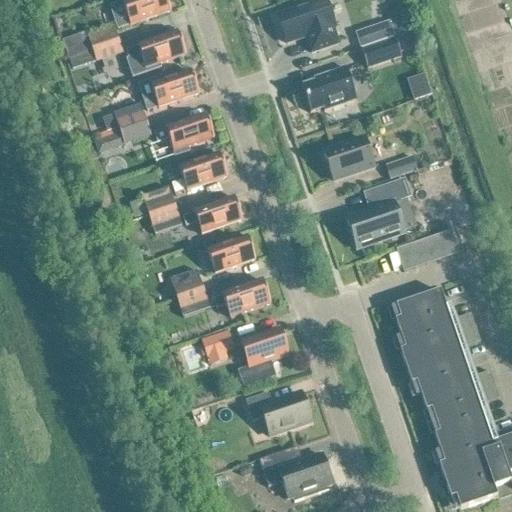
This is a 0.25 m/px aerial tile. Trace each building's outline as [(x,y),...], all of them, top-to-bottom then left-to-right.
[(171,16),(165,0),(140,0),(111,10),(118,32),(129,28),(130,29),(169,16),(170,17),(171,16)] [(325,4),(277,20),(287,47),(306,40),(311,56),(337,47),(332,31),(334,30),(325,4)] [(390,23),(397,36),(407,33),(401,19),(390,23)] [(393,40),(388,25),(355,36),(360,52),(393,40)] [(118,44),(114,31),(87,41),(92,54),(118,44)] [(176,36),(137,50),(126,54),(128,62),(126,62),(126,64),(127,63),(133,80),(132,80),(132,81),(161,72),(160,67),(185,59),(177,35),(176,35),(176,36)] [(401,61),(393,40),(360,52),(367,73),(401,61)] [(123,57),(118,44),(92,54),(96,65),(96,66),(123,57)] [(88,68),(96,65),(92,54),(84,56),(88,68)] [(346,72),(313,83),(313,85),(301,90),(310,116),(323,112),(323,115),(357,104),(346,72)] [(165,79),(138,89),(143,104),(147,114),(158,111),(158,112),(197,98),(198,100),(199,99),(191,75),(167,83),(165,79)] [(424,79),(407,85),(414,105),(431,99),(424,79)] [(147,127),(140,108),(113,117),(119,137),(147,127)] [(204,119),(165,133),(153,137),(157,147),(169,143),(173,155),(213,141),(205,118),(204,118),(204,119)] [(151,139),(147,127),(119,137),(124,149),(151,139)] [(119,137),(112,139),(116,151),(124,149),(119,137)] [(364,143),(324,156),(333,184),(373,171),(364,143)] [(178,172),(182,183),(171,187),(174,197),(186,193),(186,195),(226,181),(226,182),(227,182),(219,158),(178,172)] [(417,174),(411,159),(385,169),(390,184),(417,174)] [(376,211),(346,221),(357,253),(404,237),(393,206),(410,200),(404,183),(370,195),(376,211)] [(175,210),(168,191),(141,200),(142,202),(128,207),(133,222),(147,217),(148,219),(175,210)] [(193,215),(194,216),(182,220),(185,230),(197,226),(201,238),(242,224),(233,200),(232,201),(233,202),(193,215)] [(181,230),(175,210),(148,219),(155,238),(181,230)] [(457,232),(475,226),(471,215),(453,221),(457,232)] [(463,255),(455,233),(443,237),(451,259),(463,255)] [(451,259),(443,237),(431,241),(439,264),(451,259)] [(254,265),(255,265),(247,241),(207,255),(214,277),(254,264),(254,265)] [(439,264),(431,241),(420,245),(427,268),(439,264)] [(427,268),(420,245),(408,249),(415,272),(427,268)] [(415,272),(408,249),(396,253),(404,276),(415,272)] [(203,293),(196,273),(170,282),(176,302),(203,293)] [(222,298),(222,299),(213,302),(216,312),(225,309),(229,321),(270,307),(262,283),(261,284),(261,285),(222,298)] [(209,313),(203,293),(176,302),(183,321),(209,313)] [(490,375),(475,380),(464,350),(480,345),(470,318),(455,323),(450,310),(446,311),(440,295),(396,310),(400,322),(395,323),(405,353),(400,354),(411,388),(417,386),(444,467),(439,469),(450,502),(455,501),(459,511),(462,511),(497,500),(494,492),(502,489),(505,498),(511,495),(511,440),(497,445),(484,408),(499,402),(490,375)] [(278,333),(240,345),(249,371),(238,375),(244,391),(276,380),(275,379),(273,380),(269,366),(288,359),(278,333)] [(235,355),(228,334),(201,343),(207,363),(235,355)] [(310,426),(301,398),(272,408),(268,396),(245,404),(252,425),(263,422),(269,440),(310,426)] [(332,488),(321,458),(290,469),(285,455),(259,464),(268,491),(282,486),(288,503),(293,502),(294,506),(329,494),(327,490),(332,488)] [(240,478),(244,479),(250,477),(253,473),(252,470),(248,469),(242,471),(239,474),(240,478)]
